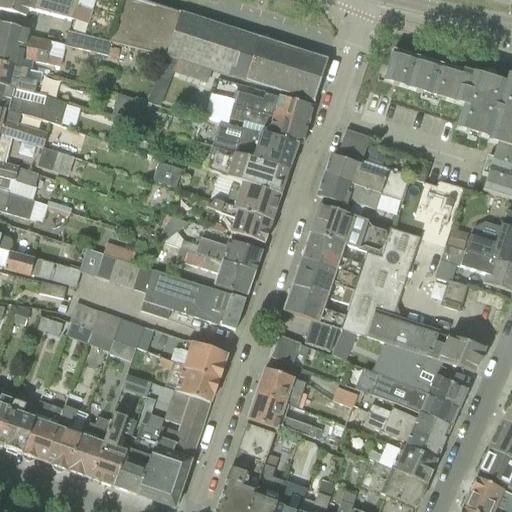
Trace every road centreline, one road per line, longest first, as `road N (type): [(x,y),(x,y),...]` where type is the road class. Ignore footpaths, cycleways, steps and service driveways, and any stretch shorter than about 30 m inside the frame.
road 1 (residential): [(367,0),(192,511)]
road 2 (residential): [(442,511),(511,353)]
road 3 (tertiary): [(393,0),(511,25)]
